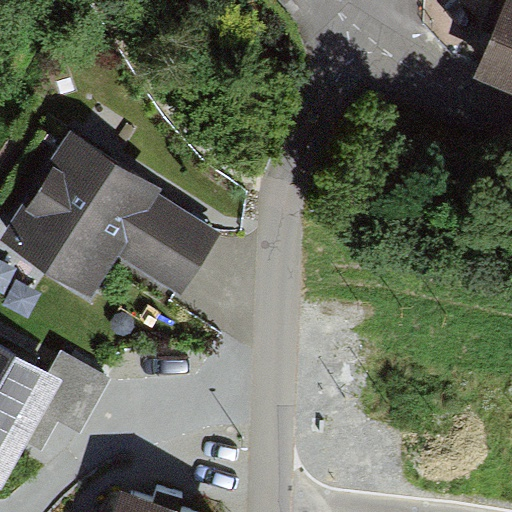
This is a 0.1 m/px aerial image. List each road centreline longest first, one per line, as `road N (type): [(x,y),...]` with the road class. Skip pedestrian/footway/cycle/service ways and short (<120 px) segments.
road 1 (residential): [(356,28),(282,195),(268,511)]
road 2 (residential): [(511,116),(422,75),(356,28)]
